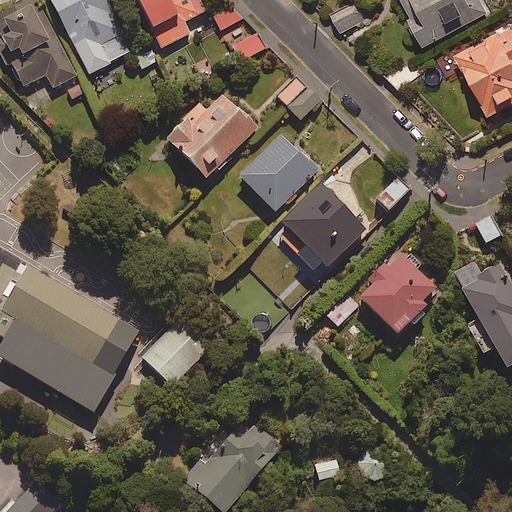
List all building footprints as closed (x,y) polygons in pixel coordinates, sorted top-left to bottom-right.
[(33,0),(30,0),(0,15),(0,39),(0,40),(0,63),(3,70),(10,66),(22,90),(45,78),(51,91),(74,80),(33,0)] [(45,0),(87,78),(130,55),(101,0),(45,0)] [(188,36),(182,25),(204,14),(196,0),(130,0),(159,52),(188,36)] [(398,0),(423,48),(489,15),(481,0),(398,0)] [(331,18),(340,34),(366,20),(357,3),(331,18)] [(240,21),(232,7),(211,19),(219,34),(240,21)] [(511,28),(455,59),(487,120),(511,106),(511,28)] [(239,64),(264,52),(256,36),(231,49),(239,64)] [(318,106),(297,81),(276,98),(298,123),(318,106)] [(254,132),(217,97),(203,112),(198,107),(163,145),(204,184),(254,132)] [(314,174),(278,139),(237,181),(273,216),(314,174)] [(408,192),(396,180),(375,202),(387,214),(408,192)] [(363,235),(319,189),(280,226),(304,251),(296,259),(310,275),(318,267),(324,273),(363,235)] [(500,238),(490,219),(475,227),(485,246),(500,238)] [(0,365),(90,417),(137,336),(132,333),(135,328),(121,319),(117,325),(27,272),(28,270),(0,253),(0,342),(2,343),(0,345),(0,365)] [(386,271),(382,267),(365,285),(370,290),(357,303),(395,341),(408,328),(411,331),(424,319),(420,315),(424,311),(420,306),(434,291),(415,273),(422,266),(409,253),(402,260),(399,257),(386,271)] [(480,277),(473,264),(452,276),(478,326),(467,331),(481,358),(492,352),(503,374),(511,369),(511,292),(499,267),(480,277)] [(358,307),(350,299),(329,321),(337,329),(358,307)] [(206,353),(177,323),(139,361),(169,391),(206,353)] [(245,442),(233,432),(217,451),(223,456),(206,477),(199,472),(184,491),(210,511),(229,511),(279,448),(255,429),(245,442)] [(381,455),(357,457),(360,487),(384,484),(381,455)] [(36,511),(46,502),(30,486),(3,511),(36,511)]
